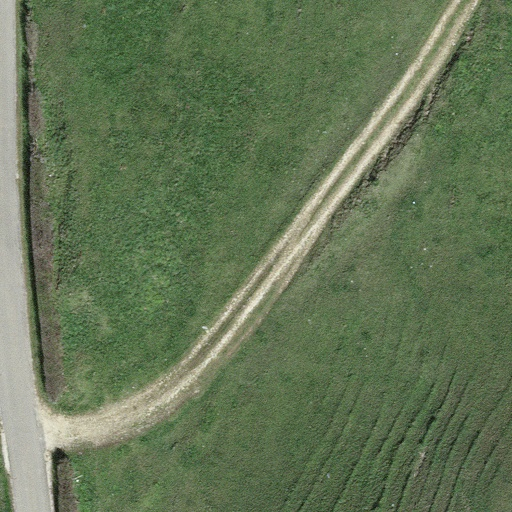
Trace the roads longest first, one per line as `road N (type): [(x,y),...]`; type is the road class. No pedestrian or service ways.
road 1 (track): [(11,435),(74,425),(148,389),(250,272),(450,0)]
road 2 (unclassified): [(0,326),(19,511)]
